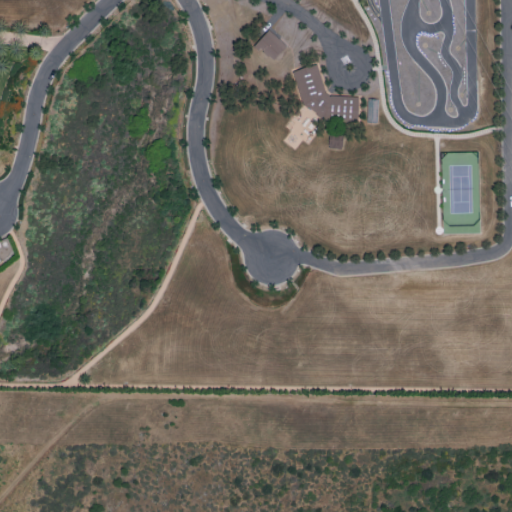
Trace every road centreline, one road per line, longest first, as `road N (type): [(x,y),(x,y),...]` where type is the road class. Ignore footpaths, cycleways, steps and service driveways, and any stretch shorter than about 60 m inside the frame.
road 1 (residential): [(185,0),(206,47),(197,137),(205,181),(224,219),(270,255)]
road 2 (residential): [(0,197),(26,146),(47,66),(110,0)]
